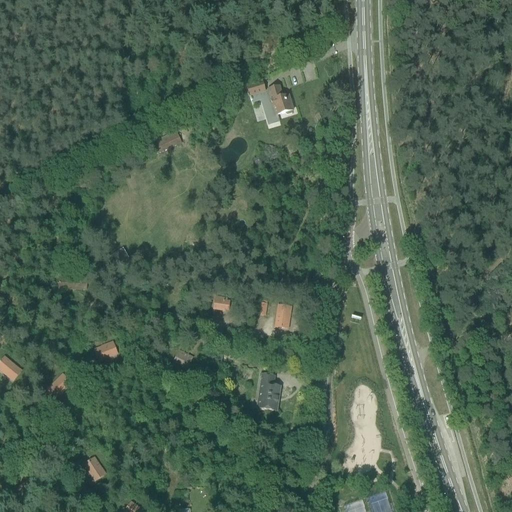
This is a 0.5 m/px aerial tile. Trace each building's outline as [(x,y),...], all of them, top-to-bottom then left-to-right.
[(338,88),(338,75),(325,76),(326,88),(338,88)] [(262,83),(246,88),(249,98),(259,95),(262,102),(269,126),(279,123),(277,117),(283,115),(285,114),(286,116),(291,115),(292,112),(293,112),(288,97),(282,99),(279,88),(269,91),(267,91),(268,92),(265,93),(262,83)] [(177,135),(148,147),(153,157),(181,145),(177,135)] [(172,184),(185,180),(177,157),(165,161),(172,184)] [(123,250),(113,256),(118,266),(129,260),(123,250)] [(60,280),(59,290),(86,291),(87,271),(75,270),(75,277),(73,277),(73,280),(60,280)] [(214,310),(227,312),(229,300),(216,297),(214,310)] [(264,317),(266,305),(259,304),(257,316),(264,317)] [(275,328),(287,330),(290,309),(278,307),(275,328)] [(95,353),(99,362),(116,355),(113,346),(95,353)] [(178,354),(173,363),(187,370),(193,359),(184,354),(183,357),(178,354)] [(0,364),(0,371),(13,382),(19,374),(3,361),(0,364)] [(256,410),(276,413),(280,388),(273,387),(274,378),(262,376),(258,402),(256,410)] [(47,391),(56,400),(71,385),(62,377),(47,391)] [(84,466),(95,482),(105,475),(94,459),(84,466)] [(28,482),(10,494),(17,504),(35,492),(28,482)]
